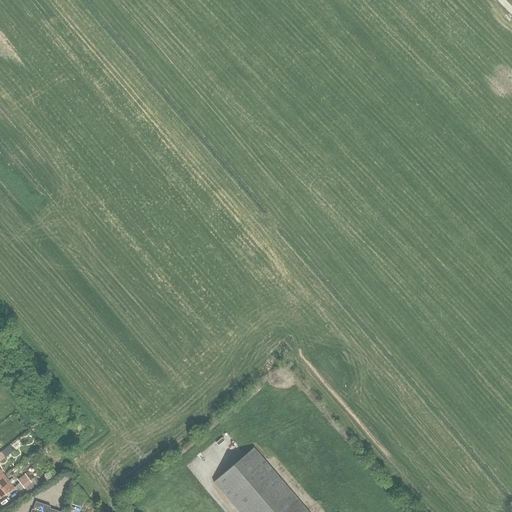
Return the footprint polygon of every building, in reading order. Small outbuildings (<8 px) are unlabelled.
[(1,453),(5,458),(13,452),(9,446),(1,453)] [(236,511),(306,511),(252,448),(212,483),(236,511)] [(25,475),(19,480),(26,490),(33,484),(25,475)] [(5,476),(0,480),(0,497),(1,499),(14,488),(5,476)] [(59,511),(50,509),(50,507),(36,502),(32,511),(59,511)]
